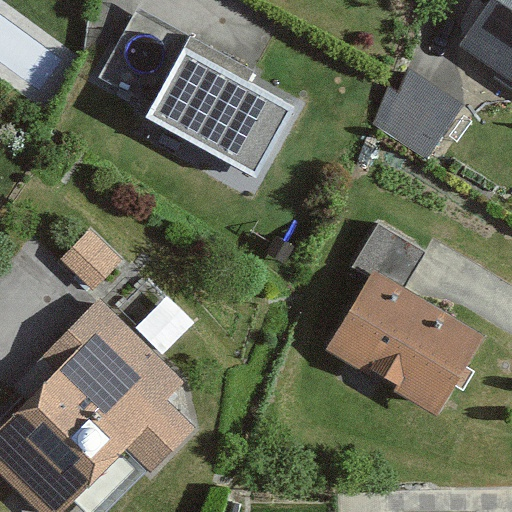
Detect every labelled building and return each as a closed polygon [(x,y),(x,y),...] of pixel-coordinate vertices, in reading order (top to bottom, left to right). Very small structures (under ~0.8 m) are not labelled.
[(511,0),(494,0),(468,39),(511,69),(511,0)] [(287,101),(186,45),(153,105),(254,161),(287,101)] [(380,112),(437,146),(467,97),(410,62),(380,112)] [(100,285),(125,251),(90,225),(65,258),(100,285)] [(341,274),(357,283),(315,356),(426,420),(472,340),(394,294),(414,259),(366,231),(341,274)] [(171,292),(138,322),(163,350),(196,321),(171,292)] [(101,295),(36,362),(44,376),(0,421),(0,478),(35,511),(68,511),(124,455),(150,480),(200,428),(172,400),(190,381),(101,295)]
